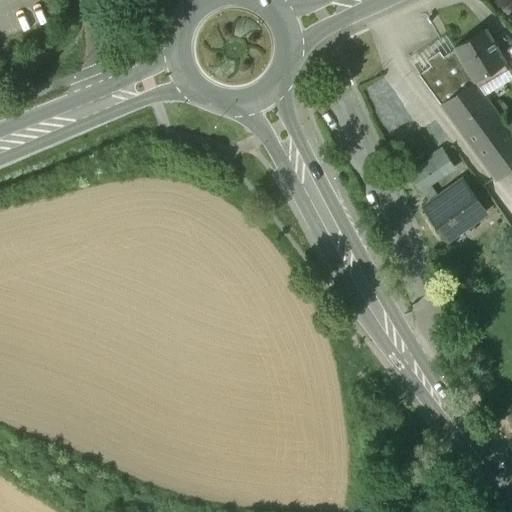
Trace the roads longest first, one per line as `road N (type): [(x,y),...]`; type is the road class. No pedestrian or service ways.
road 1 (secondary): [(264,95),(407,360),(511,501)]
road 2 (secondary): [(180,71),(0,146)]
